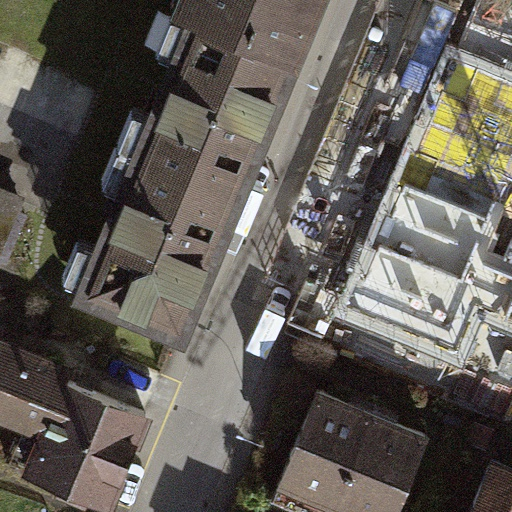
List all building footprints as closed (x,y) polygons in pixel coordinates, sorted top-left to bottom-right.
[(184,0),(180,10),(194,16),(292,57),(315,0),(184,0)] [(416,90),(343,313),(499,364),(511,324),(511,0),(489,0),(456,103),(416,90)] [(122,143),(236,190),(292,57),(194,16),(192,19),(175,12),(161,47),(178,55),(154,113),(137,106),(122,143)] [(180,324),(236,190),(122,143),(107,179),(124,186),(99,245),(83,238),(68,274),(85,281),(83,284),(180,324)] [(0,248),(21,200),(0,190),(0,248)] [(0,407),(24,418),(7,459),(108,501),(145,410),(0,350),(0,407)] [(304,511),(330,511),(373,410),(318,387),(272,498),(304,511)] [(395,511),(429,433),(373,410),(330,511),(395,511)] [(469,511),(511,511),(511,465),(492,457),(469,511)]
